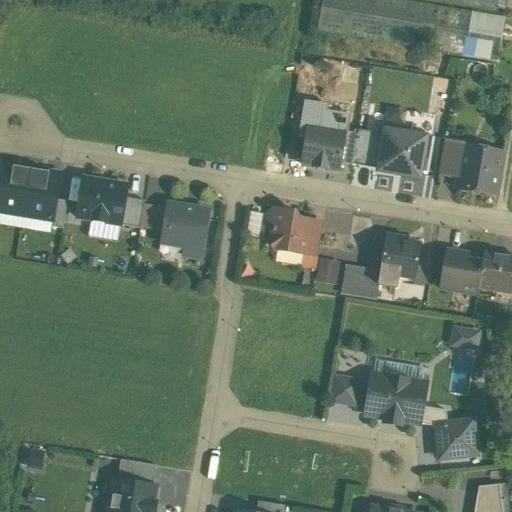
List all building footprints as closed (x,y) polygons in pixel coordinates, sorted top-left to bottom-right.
[(504,17),(401,0),(322,0),(316,33),(496,63),(504,17)] [(511,0),(430,0),(511,13),(511,0)] [(386,136),(381,171),(403,174),(402,180),(421,183),(425,159),(429,160),(433,137),(405,132),(405,129),(384,125),(382,135),(386,136)] [(307,135),(301,166),(339,172),(340,164),(345,135),(328,131),(321,138),(307,135)] [(386,136),(382,135),(358,131),(357,134),(352,166),(381,171),(386,136)] [(357,134),(346,132),(345,135),(340,164),(352,166),(357,134)] [(465,144),(444,140),(438,176),(458,179),(463,150),(464,150),(465,144)] [(464,150),(463,150),(458,179),(456,190),(483,194),(484,196),(490,197),(492,196),(495,196),(502,157),(464,150)] [(31,169),(2,164),(0,174),(0,213),(23,217),(31,169)] [(60,174),(31,169),(23,217),(52,222),(55,200),(60,174)] [(126,187),(83,180),(77,219),(120,226),(124,199),(126,187)] [(144,202),(124,199),(120,226),(140,230),(140,228),(144,205),(144,202)] [(69,202),(55,200),(52,222),(51,227),(64,230),(69,202)] [(167,209),(144,205),(140,228),(163,232),(167,209)] [(208,213),(167,206),(167,209),(163,232),(161,243),(185,247),(183,257),(200,260),(201,250),(202,250),(208,213)] [(293,213),(275,210),(268,214),(267,221),(272,228),(270,240),(267,241),(274,251),(276,250),(305,255),(305,254),(310,226),(311,222),(298,219),(293,213)] [(322,229),(310,226),(305,254),(317,257),(322,229)] [(405,238),(386,234),(380,266),(397,269),(396,275),(398,276),(413,278),(419,244),(405,242),(405,238)] [(483,258),(447,252),(441,288),(477,294),(478,287),(477,287),(483,258)] [(274,260),(297,263),(298,256),(275,254),(274,260)] [(317,257),(305,254),(305,255),(303,266),(315,268),(317,257)] [(511,259),(484,254),(483,258),(477,287),(478,287),(511,295),(511,259)] [(337,265),(321,262),(319,275),(334,278),(337,265)] [(379,271),(346,266),(341,294),(375,300),(378,285),(377,285),(379,271)] [(397,269),(380,266),(379,271),(377,285),(378,285),(395,288),(398,276),(396,275),(397,269)] [(366,410),(365,416),(384,419),(383,424),(386,424),(386,420),(399,422),(398,426),(401,426),(402,422),(436,428),(436,427),(447,426),(446,412),(422,408),(426,386),(414,383),(417,368),(386,363),(383,379),(372,376),(371,386),(366,410)] [(371,386),(334,379),(329,403),(366,410),(371,386)] [(447,426),(436,427),(436,428),(439,460),(475,456),(472,423),(447,426)] [(29,468),(39,470),(43,455),(32,452),(29,468)] [(418,459),(422,473),(445,466),(444,461),(433,464),(430,455),(418,459)] [(120,466),(117,485),(150,490),(154,471),(120,466)] [(117,485),(111,484),(106,511),(154,511),(157,491),(150,490),(117,485)] [(509,511),(507,485),(478,488),(477,494),(484,495),(481,511),(509,511)] [(258,502),(256,511),(284,511),(285,507),(258,502)]
